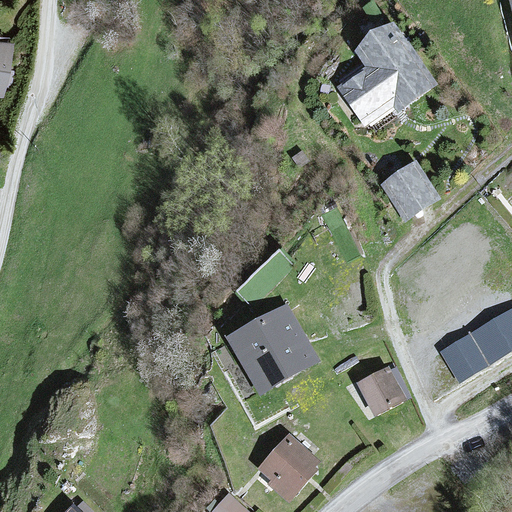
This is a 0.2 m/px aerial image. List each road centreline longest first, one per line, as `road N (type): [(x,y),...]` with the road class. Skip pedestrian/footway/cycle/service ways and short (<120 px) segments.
road 1 (residential): [(0,268),(53,0)]
road 2 (residential): [(511,410),(443,442),(342,511)]
